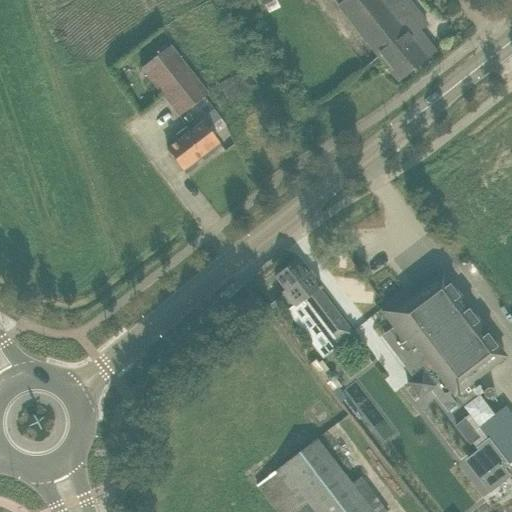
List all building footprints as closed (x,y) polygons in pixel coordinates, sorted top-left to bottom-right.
[(406,0),(333,0),(385,65),(398,81),(426,58),(410,39),(427,25),(414,10),(406,0)] [(140,69),(178,118),(208,95),(170,46),(140,69)] [(177,142),(167,150),(182,170),(217,143),(202,123),(189,132),(185,127),(174,137),(177,142)] [(292,307),(287,311),(307,338),(320,329),(335,348),(353,335),(319,290),(322,288),(309,272),(306,275),(296,261),(275,278),(285,291),(282,293),(292,307)] [(406,353),(414,347),(453,398),(505,358),(442,275),(413,296),(409,292),(382,312),(394,327),(389,331),(406,353)] [(421,373),(405,385),(417,400),(433,388),(421,373)] [(337,389),(331,394),(339,404),(345,399),(337,389)] [(465,419),(454,427),(469,446),(479,438),(465,419)] [(256,485),(276,511),(371,511),(316,440),(256,485)] [(481,456),(469,465),(483,483),(495,474),(493,471),(505,462),(488,440),(476,449),(481,456)]
